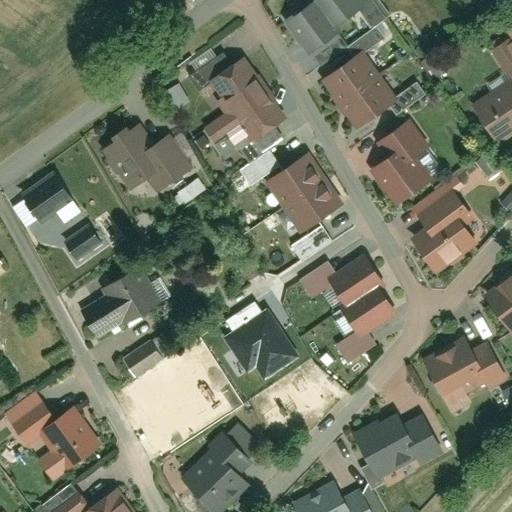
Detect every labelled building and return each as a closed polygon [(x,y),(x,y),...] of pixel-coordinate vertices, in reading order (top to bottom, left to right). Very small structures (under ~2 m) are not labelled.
[(364,5),(360,0),(297,0),(279,15),(308,48),(364,5)] [(360,52),(319,80),(353,126),(393,99),(360,52)] [(288,118),(251,59),(209,82),(247,142),(288,118)] [(495,143),(511,130),(511,83),(472,109),(495,143)] [(138,119),(95,146),(128,193),(144,183),(155,195),(202,166),(172,125),(148,137),(138,119)] [(371,167),(391,201),(439,173),(412,125),(380,142),(389,157),(371,167)] [(297,232),(339,205),(306,153),(262,181),(297,232)] [(41,222),(75,202),(58,173),(23,193),(41,222)] [(475,206),(458,182),(412,214),(423,231),(409,241),(431,272),(477,240),(460,215),(475,206)] [(382,281),(365,256),(330,280),(347,305),(377,285),(382,281)] [(94,338),(159,301),(141,268),(100,291),(104,299),(79,313),(94,338)] [(511,271),(478,293),(508,333),(511,330),(511,271)] [(394,310),(377,285),(347,305),(341,308),(356,330),(336,344),(347,360),(376,341),(367,328),(394,310)] [(483,328),(418,359),(448,405),(510,374),(483,328)] [(158,415),(209,380),(185,342),(163,356),(150,339),(122,358),(158,415)] [(62,469),(103,447),(74,404),(52,415),(37,388),(2,406),(24,441),(42,433),(62,469)] [(415,402),(350,434),(375,478),(441,447),(415,402)] [(257,471),(222,432),(176,473),(213,511),(257,471)] [(365,511),(346,473),(286,502),(292,511),(365,511)] [(136,511),(114,484),(85,504),(76,494),(46,511),(136,511)]
